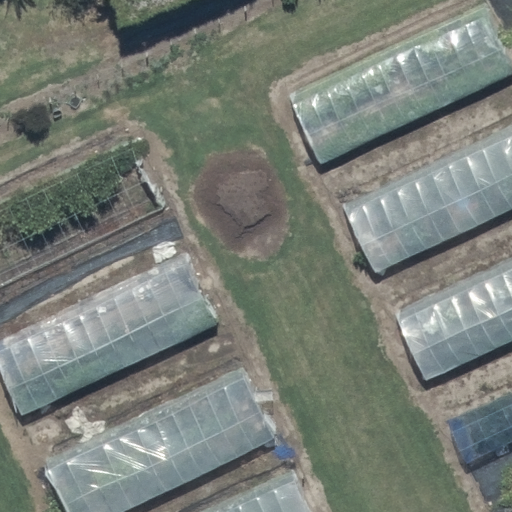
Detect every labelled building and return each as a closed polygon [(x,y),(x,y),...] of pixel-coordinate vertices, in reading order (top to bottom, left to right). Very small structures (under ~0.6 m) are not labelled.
[(487,0),(283,84),(316,165),(511,84),(511,54),(489,0),(487,0)] [(385,270),(511,204),(511,108),(346,194),(385,270)] [(130,145),(0,210),(0,282),(159,204),(130,145)] [(181,249),(0,332),(0,352),(26,408),(214,322),(181,249)] [(511,259),(400,313),(430,374),(511,333),(511,259)] [(52,454),(78,511),(104,511),(271,434),(240,367),(52,454)] [(209,511),(305,511),(288,475),(209,511)]
